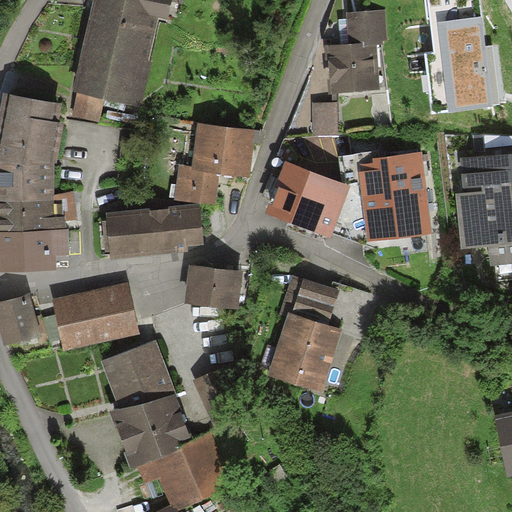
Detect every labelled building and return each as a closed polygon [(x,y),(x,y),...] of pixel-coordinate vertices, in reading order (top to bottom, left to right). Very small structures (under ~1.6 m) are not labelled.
[(181,0),(90,0),(70,92),(136,107),(156,18),(164,20),(168,3),(181,6),(181,0)] [(483,0),(427,0),(434,52),(427,53),(435,114),(497,105),(490,49),(483,0)] [(347,47),(324,49),(328,95),(376,91),(373,51),(384,50),(381,14),(345,17),(347,47)] [(56,104),(7,95),(0,119),(0,161),(50,167),(60,128),(52,122),(56,104)] [(334,100),(307,101),(308,137),(336,135),(334,100)] [(250,181),(257,132),(197,124),(191,167),(179,166),(174,201),(216,207),(220,177),(250,181)] [(511,136),(473,135),(475,157),(462,158),(465,193),(457,194),(463,250),(491,248),(492,265),(511,263),(511,136)] [(423,154),(359,162),(368,243),(433,235),(423,154)] [(50,167),(0,161),(0,187),(50,191),(50,167)] [(352,187),(286,163),(267,217),(332,241),(352,187)] [(50,191),(0,187),(0,233),(63,230),(61,216),(51,216),(50,191)] [(201,205),(106,215),(107,222),(102,223),(106,255),(110,255),(111,263),(190,254),(190,249),(205,248),(201,205)] [(63,230),(0,233),(0,269),(52,269),(51,256),(66,254),(63,230)] [(220,272),(190,269),(186,306),(238,312),(242,275),(220,272)] [(294,317),(289,316),(269,383),(321,398),(341,330),(333,328),(343,293),(329,290),(305,282),(294,317)] [(128,285),(54,302),(65,350),(138,333),(128,285)] [(36,294),(0,304),(0,328),(6,348),(24,343),(48,336),(36,294)] [(158,342),(102,363),(120,414),(111,418),(131,474),(141,471),(183,455),(181,450),(196,444),(158,342)] [(511,418),(497,422),(510,482),(511,481),(511,418)] [(183,455),(141,471),(146,486),(159,480),(171,509),(177,511),(179,511),(234,486),(212,433),(196,444),(181,450),(183,455)]
